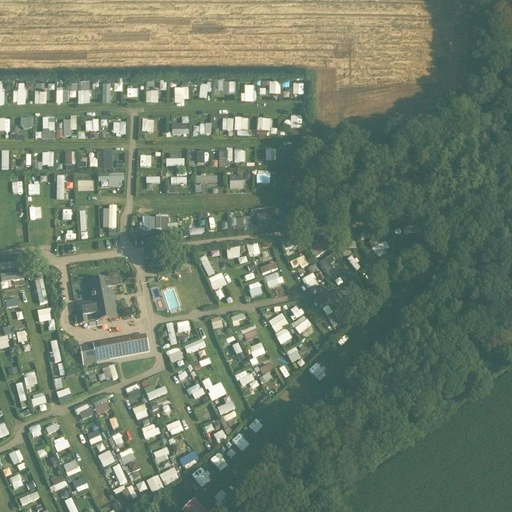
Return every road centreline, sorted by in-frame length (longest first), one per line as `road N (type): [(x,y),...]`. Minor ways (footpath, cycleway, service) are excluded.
road 1 (track): [(511,182),(443,279),(239,511)]
road 2 (track): [(303,232),(492,211)]
